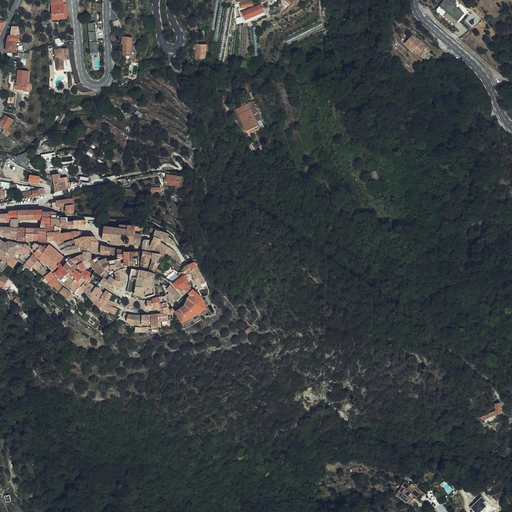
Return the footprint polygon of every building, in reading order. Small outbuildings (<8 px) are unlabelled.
[(66,17),(64,0),(49,0),(51,18),(66,17)] [(283,13),(293,0),(283,0),(277,8),(283,13)] [(244,19),(263,11),(260,5),(243,12),(242,11),(239,13),(240,15),(242,14),(244,19)] [(461,9),(452,19),(456,22),(465,13),(461,9)] [(244,24),(264,14),(263,11),(244,19),(242,14),(240,15),(244,24)] [(322,23),(285,37),(287,43),(324,28),(322,23)] [(96,31),(88,31),(90,54),(98,53),(96,31)] [(124,54),(123,60),(134,61),(136,47),(132,47),(133,42),(131,42),(132,39),(122,37),(121,45),(122,45),(121,53),(124,54)] [(14,51),(15,42),(6,40),(5,50),(14,51)] [(432,53),(425,46),(414,41),(408,48),(416,55),(417,54),(425,61),(432,53)] [(197,44),(197,48),(197,55),(195,57),(195,59),(205,59),(204,51),(205,51),(205,44),(197,44)] [(55,71),(62,70),(62,60),(62,56),(67,55),(66,48),(53,50),(55,71)] [(186,64),(182,69),(187,73),(191,68),(186,64)] [(30,84),(29,84),(28,83),(29,71),(19,70),(18,81),(17,81),(16,89),(28,91),(29,90),(30,90),(31,89),(31,88),(31,87),(31,86),(31,85),(30,84)] [(251,96),(252,99),(252,100),(254,100),(252,94),(250,95),(248,89),(243,91),(246,98),(251,96)] [(252,134),(253,133),(255,132),(253,129),(256,127),(259,126),(251,111),(250,111),(250,112),(247,106),(246,106),(244,107),(242,108),(236,112),(247,132),(250,130),(252,134)] [(253,107),(252,107),(251,108),(250,109),(263,132),(266,131),(253,107)] [(264,126),(267,125),(259,109),(256,110),(264,126)] [(15,120),(5,115),(0,123),(0,126),(4,129),(1,135),(7,138),(10,133),(8,132),(15,120)] [(183,127),(165,117),(163,120),(182,130),(183,127)] [(135,126),(111,120),(110,125),(134,131),(135,126)] [(133,134),(97,124),(95,130),(132,140),(133,134)] [(284,158),(288,156),(282,145),(280,143),(277,144),(281,150),(280,151),(284,158)] [(43,162),(57,158),(55,151),(41,155),(43,162)] [(17,155),(20,163),(28,160),(25,152),(17,155)] [(267,165),(271,173),(274,172),(275,171),(272,165),(271,163),(270,163),(267,165)] [(272,177),(276,175),(274,172),(271,173),(267,165),(265,166),(272,177)] [(68,182),(65,183),(64,177),(59,178),(58,173),(52,174),(52,175),(45,176),(46,179),(51,181),(53,181),(54,184),(63,183),(65,190),(69,189),(69,187),(90,183),(89,178),(79,177),(80,181),(74,182),(74,181),(68,182)] [(179,177),(168,176),(168,180),(168,181),(166,181),(166,186),(181,186),(181,182),(179,182),(179,177)] [(54,184),(54,192),(65,190),(63,183),(54,184)] [(20,199),(46,194),(45,189),(43,189),(43,188),(38,189),(38,190),(32,191),(31,190),(19,193),(20,199)] [(75,202),(74,196),(66,198),(67,205),(75,203),(75,202)] [(61,206),(62,206),(64,206),(62,199),(57,200),(59,205),(55,206),(55,207),(55,208),(60,210),(61,206)] [(67,205),(64,206),(62,206),(62,210),(67,212),(74,210),(75,205),(75,203),(67,205)] [(13,219),(19,218),(19,211),(10,212),(10,215),(9,215),(10,222),(12,223),(12,222),(13,222),(13,219)] [(19,211),(19,218),(19,219),(34,219),(34,211),(19,211)] [(48,218),(48,225),(52,226),(53,220),(53,215),(57,215),(57,213),(57,212),(51,212),(49,212),(48,218)] [(0,222),(9,222),(8,215),(0,214),(0,222)] [(74,219),(74,220),(74,227),(87,227),(87,220),(87,219),(74,219)] [(129,245),(129,243),(131,230),(135,230),(135,225),(120,223),(119,227),(104,225),(103,239),(110,240),(110,243),(129,245)] [(63,238),(62,233),(62,231),(56,232),(56,229),(48,229),(48,227),(48,225),(42,224),(42,226),(42,228),(45,228),(45,235),(50,235),(51,240),(57,240),(57,239),(63,238)] [(12,233),(12,237),(20,239),(20,227),(12,227),(12,233)] [(28,228),(20,227),(20,239),(20,240),(28,240),(28,234),(28,228)] [(159,237),(160,230),(155,228),(151,227),(150,231),(154,232),(153,235),(155,235),(159,237)] [(70,231),(72,239),(72,241),(81,239),(81,236),(80,231),(75,230),(70,231)] [(131,230),(129,243),(139,245),(140,245),(142,233),(136,232),(136,230),(135,230),(131,230)] [(174,243),(177,242),(176,241),(173,236),(169,235),(169,233),(160,230),(159,237),(162,237),(164,238),(165,239),(167,240),(168,240),(169,241),(174,243)] [(72,239),(70,231),(62,233),(63,238),(65,244),(72,239)] [(86,235),(83,236),(81,236),(81,239),(72,241),(74,246),(76,245),(81,245),(85,244),(85,240),(86,235)] [(86,235),(85,240),(88,240),(88,245),(99,247),(99,241),(98,239),(96,235),(86,235)] [(10,264),(11,264),(11,263),(16,266),(20,261),(26,252),(24,251),(26,244),(9,241),(8,243),(7,242),(0,237),(0,257),(5,260),(10,264)] [(57,240),(61,246),(65,244),(63,238),(57,239),(57,240)] [(63,250),(74,246),(72,241),(72,239),(65,244),(61,246),(63,250)] [(149,239),(143,239),(141,247),(146,247),(147,244),(148,244),(149,239)] [(150,244),(149,250),(154,251),(157,252),(161,241),(156,240),(154,244),(150,244)] [(163,254),(170,245),(170,244),(169,244),(161,241),(157,252),(161,253),(163,254)] [(60,262),(65,257),(61,253),(56,249),(50,244),(49,246),(42,254),(47,257),(44,260),(48,262),(49,263),(51,265),(53,266),(55,270),(60,262)] [(41,245),(37,250),(36,252),(40,257),(44,260),(47,257),(42,254),(49,246),(47,245),(45,246),(42,245),(41,245)] [(87,252),(87,245),(85,245),(84,251),(84,254),(87,260),(89,259),(90,258),(92,258),(92,255),(92,253),(87,252)] [(87,245),(87,252),(92,253),(98,253),(99,247),(88,245),(87,245)] [(105,245),(105,254),(116,254),(117,248),(111,247),(105,245)] [(177,250),(170,245),(163,254),(169,257),(175,260),(180,255),(177,251),(177,250)] [(74,246),(63,250),(66,255),(75,252),(74,246)] [(144,250),(142,250),(142,251),(142,252),(142,253),(144,253),(144,255),(142,255),(142,258),(149,259),(150,258),(152,258),(152,257),(154,251),(149,250),(146,250),(144,250)] [(161,253),(157,252),(154,251),(152,257),(152,258),(151,260),(149,269),(154,271),(159,261),(158,261),(161,253)] [(28,261),(34,255),(30,252),(30,253),(26,252),(20,261),(25,265),(28,261)] [(34,254),(34,255),(28,261),(34,265),(34,266),(39,260),(34,254)] [(84,254),(76,257),(79,262),(80,263),(85,261),(87,260),(84,254)] [(79,262),(76,257),(75,258),(74,259),(72,256),(67,259),(68,262),(65,267),(69,272),(76,264),(77,263),(79,262)] [(92,265),(89,267),(96,274),(98,270),(101,268),(103,265),(105,263),(102,259),(100,259),(98,256),(90,261),(92,265)] [(105,257),(102,258),(102,259),(105,263),(103,265),(105,268),(111,265),(110,259),(108,259),(108,257),(105,257)] [(141,266),(147,268),(149,259),(142,258),(141,266)] [(189,265),(191,270),(192,272),(198,268),(192,259),(190,261),(187,263),(189,265)] [(10,264),(5,260),(1,261),(0,262),(0,272),(3,274),(5,271),(10,265),(10,264)] [(38,270),(43,265),(39,260),(34,266),(38,270)] [(80,263),(83,270),(88,267),(85,261),(80,263)] [(65,274),(67,276),(69,274),(68,273),(69,272),(65,267),(60,262),(55,270),(56,273),(58,275),(61,278),(65,274)] [(114,269),(114,271),(119,269),(124,267),(124,265),(123,262),(121,263),(121,265),(116,267),(113,267),(114,269)] [(185,268),(182,270),(184,273),(186,272),(187,273),(189,271),(191,270),(189,265),(187,263),(185,264),(184,265),(185,268)] [(76,264),(69,272),(70,273),(74,277),(76,270),(77,268),(78,267),(76,264)] [(98,270),(102,275),(107,271),(105,268),(103,265),(101,268),(98,270)] [(45,267),(41,272),(45,276),(49,272),(45,267)] [(96,274),(89,267),(88,267),(83,270),(84,272),(86,270),(94,277),(96,274)] [(152,281),(155,273),(146,270),(138,268),(138,269),(131,268),(129,278),(136,279),(133,293),(144,298),(151,295),(154,294),(152,281)] [(107,271),(102,275),(105,278),(112,272),(112,269),(107,271)] [(194,277),(202,273),(200,269),(193,274),(194,277)] [(43,279),(49,283),(51,281),(56,276),(51,270),(49,272),(45,276),(43,279)] [(76,270),(74,277),(76,279),(77,281),(80,284),(85,279),(82,277),(84,274),(83,273),(80,273),(76,270)] [(83,273),(84,274),(92,280),(93,278),(94,277),(86,270),(84,272),(84,273),(83,273)] [(101,283),(105,279),(105,278),(102,275),(98,270),(96,274),(101,281),(100,282),(101,283)] [(171,277),(174,281),(183,273),(182,270),(177,274),(176,272),(171,277)] [(179,286),(180,290),(190,286),(192,284),(191,284),(189,277),(187,273),(186,272),(184,273),(183,273),(174,281),(173,282),(176,288),(179,286)] [(76,279),(74,277),(70,273),(69,274),(67,276),(63,281),(66,284),(65,285),(68,287),(76,279)] [(197,285),(207,280),(202,273),(194,277),(197,285)] [(9,277),(3,274),(2,276),(0,274),(0,280),(1,281),(3,282),(4,283),(6,284),(9,277)] [(81,285),(86,290),(89,285),(91,282),(97,287),(98,286),(92,280),(84,274),(82,277),(85,279),(80,284),(81,285)] [(51,281),(54,285),(59,280),(56,276),(51,281)] [(70,288),(77,281),(76,279),(68,287),(70,288)] [(115,279),(112,285),(115,286),(122,287),(123,280),(115,279)] [(8,287),(7,285),(6,284),(4,283),(3,282),(1,281),(0,280),(0,288),(5,291),(8,287)] [(81,285),(80,284),(77,281),(70,288),(70,289),(74,292),(81,285)] [(98,288),(97,287),(91,282),(89,285),(95,291),(98,288)] [(177,293),(174,288),(170,284),(166,288),(168,292),(174,302),(180,297),(179,295),(177,293)] [(80,298),(86,290),(81,285),(74,292),(73,294),(74,295),(80,298)] [(95,291),(89,285),(86,290),(92,298),(95,294),(97,292),(95,291)] [(64,287),(63,286),(60,291),(60,292),(68,298),(71,293),(64,287)] [(193,289),(190,286),(180,290),(181,293),(182,294),(183,294),(184,294),(185,294),(189,293),(193,289)] [(97,292),(95,294),(99,298),(101,296),(103,297),(105,294),(103,293),(99,288),(98,288),(95,291),(97,292)] [(198,294),(195,291),(193,289),(189,293),(190,294),(187,298),(184,305),(180,309),(176,311),(181,322),(206,307),(201,297),(200,296),(198,294)] [(108,302),(109,300),(110,298),(112,294),(106,291),(105,293),(105,294),(103,297),(102,298),(108,302)] [(96,303),(100,299),(99,298),(95,294),(92,298),(96,303)] [(147,308),(154,309),(157,309),(155,298),(152,299),(152,300),(146,301),(147,308)] [(100,299),(96,303),(103,311),(105,308),(106,305),(101,301),(102,300),(100,299)] [(112,306),(107,304),(106,305),(105,308),(116,314),(118,309),(117,308),(114,307),(112,306)] [(126,320),(135,323),(136,315),(128,314),(124,313),(123,316),(127,318),(126,320)] [(508,413),(506,403),(499,404),(500,411),(501,415),(508,413)] [(400,490),(396,494),(401,499),(402,497),(405,500),(404,501),(410,505),(413,501),(412,499),(414,497),(419,501),(425,494),(412,484),(410,486),(404,481),(400,486),(403,488),(401,491),(400,490)] [(475,499),(475,509),(484,509),(484,499),(475,499)]
